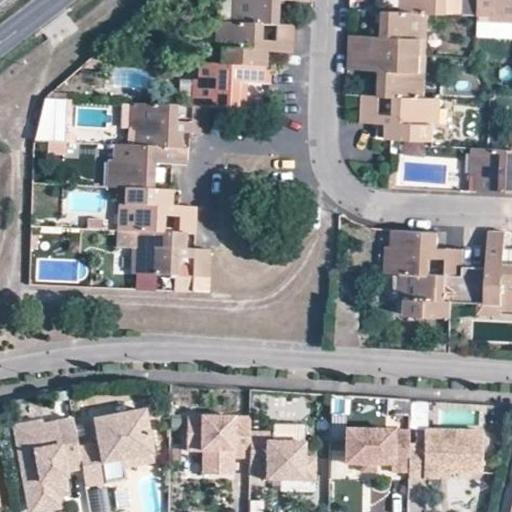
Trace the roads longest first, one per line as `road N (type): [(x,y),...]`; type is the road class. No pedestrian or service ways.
road 1 (residential): [(511,380),(142,355),(0,371)]
road 2 (residential): [(330,0),(321,146),(352,197),(379,207),(511,213)]
